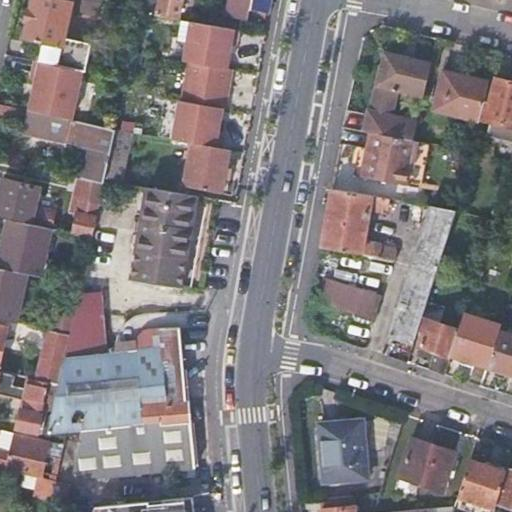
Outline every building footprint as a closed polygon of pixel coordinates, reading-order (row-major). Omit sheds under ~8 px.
[(72,2),(61,0),(33,0),(25,37),(44,41),(39,61),(86,71),(91,43),(64,37),(72,2)] [(100,3),(85,0),(78,0),(76,10),(97,15),(100,3)] [(145,0),(143,13),(178,19),(182,0),(145,0)] [(270,12),(272,0),(228,0),(226,14),(249,18),(250,9),(270,12)] [(240,29),(191,21),(184,60),(190,61),(228,68),(232,45),(237,46),(240,29)] [(425,95),(433,65),(387,54),(373,110),(371,109),(366,130),(373,132),(369,153),(365,177),(407,185),(412,159),(415,159),(419,142),(414,141),(419,123),(393,115),(399,89),(425,95)] [(228,68),(190,61),(183,101),(223,108),(225,108),(232,69),(228,68)] [(486,99),(490,82),(446,71),(436,109),(481,120),(481,119),(486,99)] [(486,99),(481,119),(492,122),(488,134),(511,140),(511,82),(497,79),(491,100),(486,99)] [(180,100),(173,140),(194,144),(221,149),(224,132),(219,131),(223,108),(183,101),(180,100)] [(19,108),(0,103),(0,120),(15,124),(19,108)] [(83,178),(104,183),(105,178),(116,130),(72,120),(66,142),(91,148),(83,178)] [(116,130),(105,178),(123,182),(134,133),(116,130)] [(412,159),(407,185),(422,188),(431,144),(419,142),(415,159),(412,159)] [(224,193),(232,150),(221,149),(194,144),(186,186),(224,193)] [(365,177),(369,153),(360,151),(356,174),(365,177)] [(74,233),(92,236),(104,183),(83,178),(78,177),(71,212),(79,214),(74,233)] [(3,178),(0,191),(0,216),(3,217),(10,218),(31,223),(39,186),(3,178)] [(182,287),(199,195),(148,186),(131,279),(182,287)] [(321,248),(396,261),(398,250),(393,248),(369,243),(365,237),(370,208),(385,211),(385,207),(390,208),(391,199),(332,190),(321,248)] [(458,210),(432,206),(413,264),(440,268),(459,210),(458,210)] [(52,228),(57,229),(58,229),(60,218),(38,213),(35,224),(52,228)] [(0,231),(0,253),(0,254),(10,218),(3,217),(0,231)] [(0,255),(0,267),(41,276),(47,250),(52,228),(35,224),(31,223),(10,218),(0,254),(0,255)] [(52,228),(47,250),(52,252),(57,229),(52,228)] [(423,317),(440,268),(413,264),(390,336),(414,345),(420,329),(423,317)] [(0,318),(17,322),(24,287),(47,291),(60,296),(55,319),(45,317),(42,328),(70,334),(79,294),(81,285),(41,276),(0,267),(0,318)] [(326,275),(319,301),(378,316),(384,290),(326,275)] [(70,334),(66,353),(101,350),(98,317),(104,317),(102,292),(79,294),(70,334)] [(460,330),(451,356),(488,367),(500,330),(502,325),(465,314),(460,330)] [(460,330),(423,317),(420,329),(425,331),(420,346),(435,350),(429,371),(445,376),(451,356),(460,330)] [(0,365),(9,325),(0,323),(0,365)] [(163,344),(182,343),(181,326),(162,327),(163,344)] [(511,333),(500,330),(488,367),(511,375),(511,333)] [(186,401),(184,375),(182,343),(163,344),(113,349),(115,373),(115,377),(114,377),(87,378),(61,378),(48,432),(81,431),(72,472),(97,476),(193,468),(188,423),(191,422),(190,401),(186,401)] [(115,373),(113,349),(106,349),(101,350),(66,353),(62,367),(60,378),(61,378),(87,378),(114,377),(115,377),(115,373)] [(49,381),(59,383),(60,378),(62,367),(52,365),(48,381),(49,381)] [(39,379),(28,379),(18,428),(37,432),(49,381),(48,381),(39,379)] [(363,420),(320,424),(325,481),(368,478),(363,420)] [(0,433),(0,451),(12,454),(16,434),(1,430),(0,433)] [(49,441),(45,440),(16,434),(12,454),(0,451),(0,465),(42,475),(49,441)] [(441,489),(446,474),(448,467),(452,457),(454,450),(413,437),(396,488),(415,494),(419,482),(441,489)] [(493,511),(496,503),(506,473),(502,471),(503,465),(501,465),(500,467),(488,463),(489,461),(487,460),(485,466),(469,461),(454,507),(453,510),(459,511),(493,511)] [(506,473),(496,503),(511,508),(511,470),(507,469),(506,473)] [(41,491),(34,489),(32,496),(65,504),(69,484),(55,480),(45,478),(41,491)] [(320,511),(420,511),(421,510),(392,511),(354,511),(352,496),(321,499),(322,508),(320,508),(320,511)] [(193,511),(192,497),(96,506),(94,511),(193,511)]
